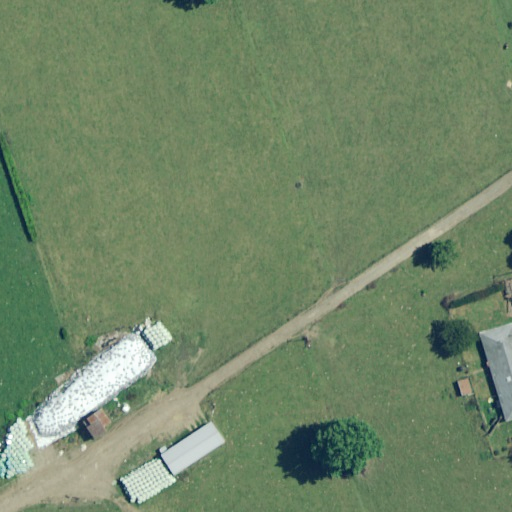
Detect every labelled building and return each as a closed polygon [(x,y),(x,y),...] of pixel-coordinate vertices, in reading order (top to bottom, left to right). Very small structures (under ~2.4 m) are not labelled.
[(511,420),(511,323),(480,333),(506,422),(511,420)] [(66,395),(77,411),(124,378),(109,356),(89,371),(93,376),(66,395)] [(472,393),(468,379),(458,382),(462,396),(472,393)] [(104,409),(84,420),(94,439),(106,432),(103,427),(112,422),(104,409)] [(224,442),(211,422),(161,455),(174,475),(224,442)]
